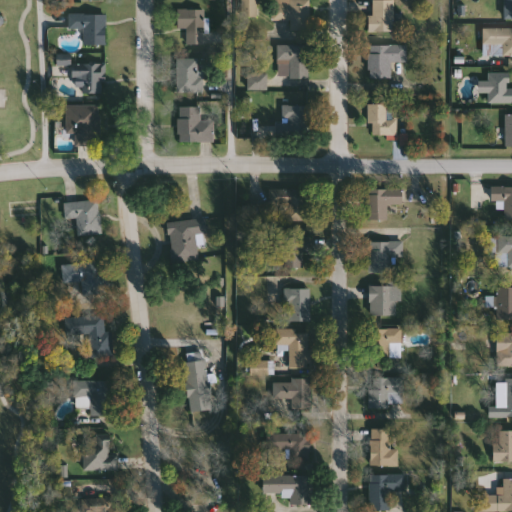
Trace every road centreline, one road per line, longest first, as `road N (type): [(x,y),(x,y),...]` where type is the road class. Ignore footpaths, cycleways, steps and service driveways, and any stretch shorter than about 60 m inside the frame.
road 1 (residential): [(0,169),(117,161),(511,162)]
road 2 (residential): [(117,161),(140,285),(151,511)]
road 3 (residential): [(338,164),(337,511)]
road 4 (residential): [(339,0),(338,164)]
road 5 (residential): [(144,0),(144,162)]
